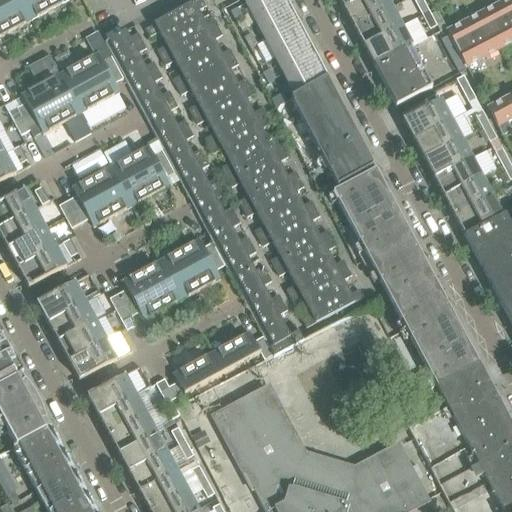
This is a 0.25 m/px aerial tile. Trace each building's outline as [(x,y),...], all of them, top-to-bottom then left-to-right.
[(0,0),(0,14),(20,4),(17,0),(0,0)] [(30,24),(69,3),(67,0),(26,0),(20,4),(30,24)] [(287,8),(282,0),(255,0),(241,8),(252,27),(287,8)] [(337,0),(343,11),(362,0),(337,0)] [(353,30),(391,9),(386,0),(362,0),(343,11),(353,30)] [(429,14),(421,0),(414,4),(422,18),(429,14)] [(511,0),(509,0),(496,7),(511,38),(511,0)] [(200,21),(197,14),(204,10),(206,9),(202,1),(173,16),(182,31),(200,21)] [(20,4),(0,14),(0,40),(30,24),(20,4)] [(511,45),(511,38),(496,7),(479,16),(498,52),(511,45)] [(297,27),(287,8),(252,27),(263,46),(297,27)] [(363,49),(401,28),(391,9),(353,30),(363,49)] [(243,22),(237,11),(230,15),(236,26),(243,22)] [(436,28),(429,14),(422,18),(429,32),(436,28)] [(182,31),(173,16),(145,32),(149,39),(151,38),(152,39),(159,35),(162,42),(182,31)] [(498,52),(479,16),(463,24),(482,61),(498,52)] [(189,46),(217,31),(214,24),(212,25),(211,24),(204,28),(200,21),(182,31),(189,46)] [(482,61),(463,24),(446,33),(466,69),(482,61)] [(307,45),(297,27),(263,46),(273,63),(307,45)] [(374,69),(412,49),(401,28),(363,49),(374,69)] [(161,61),(189,46),(182,31),(162,42),(166,48),(159,52),(159,53),(157,54),(161,61)] [(216,50),(213,44),(220,40),(219,39),(221,38),(217,31),(189,46),(197,61),(216,50)] [(113,60),(142,44),(138,37),(136,38),(135,37),(128,41),(124,34),(105,45),(113,60)] [(263,59),(251,37),(244,41),(255,62),(263,59)] [(432,91),(415,61),(440,48),(434,37),(412,49),(374,69),(396,110),(432,91)] [(454,49),(449,38),(441,42),(447,53),(454,49)] [(140,64),(137,57),(144,53),(143,52),(145,51),(142,44),(113,60),(121,74),(140,64)] [(317,64),(307,45),(273,63),(283,82),(317,64)] [(197,61),(189,46),(161,61),(165,68),(167,67),(167,68),(175,64),(178,71),(197,61)] [(460,60),(454,49),(447,53),(452,64),(460,60)] [(205,75),(233,60),(230,53),(228,54),(227,53),(220,57),(216,50),(197,61),(205,75)] [(70,96),(108,75),(117,70),(111,59),(102,64),(98,56),(59,77),(70,96)] [(236,87),(229,73),(236,69),(235,68),(237,67),(233,60),(205,75),(221,105),(249,90),(245,83),(244,84),(243,83),(236,87)] [(465,71),(460,60),(452,64),(458,75),(465,71)] [(177,90),(205,75),(197,61),(178,71),(182,77),(175,81),(175,82),(173,83),(177,90)] [(128,89),(157,73),(153,66),(151,67),(151,66),(144,70),(140,64),(121,74),(128,89)] [(326,82),(326,81),(317,64),(283,82),(294,100),(326,82)] [(119,96),(114,87),(123,82),(117,70),(108,75),(70,96),(81,117),(119,96)] [(276,84),(270,72),(263,76),(269,88),(276,84)] [(156,93),(152,86),(160,82),(159,81),(161,80),(157,73),(128,89),(136,103),(156,93)] [(221,105),(205,75),(177,90),(181,97),(183,96),(183,97),(190,93),(198,107),(190,111),(191,112),(189,113),(193,120),(221,105)] [(24,96),(21,98),(26,106),(32,117),(70,96),(59,77),(24,96)] [(476,102),(463,79),(456,83),(469,106),(476,102)] [(298,121),(336,101),(326,82),(294,100),(291,101),(294,107),(291,109),(298,121)] [(248,109),(244,103),(252,99),(251,98),(253,97),(249,90),(221,105),(229,119),(248,109)] [(145,119),(174,104),(169,95),(167,96),(167,95),(159,99),(156,93),(136,103),(145,119)] [(70,96),(32,117),(38,129),(43,137),(45,136),(81,117),(70,96)] [(287,104),(283,96),(272,103),(276,110),(287,104)] [(511,96),(503,102),(511,117),(511,96)] [(308,138),(346,118),(336,101),(298,121),(308,138)] [(413,143),(452,123),(441,102),(403,123),(413,143)] [(511,134),(507,125),(511,123),(511,117),(503,102),(486,111),(487,112),(488,112),(498,131),(498,130),(502,138),(504,138),(510,150),(511,148),(511,138),(510,135),(511,134)] [(172,122),(168,115),(175,111),(175,110),(177,109),(174,104),(145,119),(152,132),(172,122)] [(229,119),(221,105),(193,120),(197,127),(199,126),(199,127),(206,123),(210,130),(229,119)] [(26,106),(17,111),(23,122),(32,117),(26,106)] [(237,134),(265,119),(261,112),(259,113),(259,112),(252,116),(248,109),(229,119),(237,134)] [(17,111),(8,116),(14,127),(23,122),(17,111)] [(489,127),(481,113),(474,117),(482,131),(489,127)] [(32,117),(23,122),(29,134),(38,129),(32,117)] [(318,155),(355,135),(346,118),(308,138),(318,155)] [(209,149),(237,134),(229,119),(210,130),(214,136),(206,140),(207,141),(205,142),(209,149)] [(264,139),(260,132),(268,128),(267,127),(269,126),(265,119),(237,134),(245,149),(264,139)] [(23,122),(14,127),(21,139),(29,134),(23,122)] [(160,147),(189,131),(185,124),(183,125),(182,124),(175,128),(172,122),(152,132),(160,147)] [(424,162),(462,142),(452,123),(413,143),(424,162)] [(497,141),(489,127),(482,131),(489,145),(497,141)] [(187,151),(184,144),(191,140),(191,139),(192,138),(189,131),(160,147),(168,161),(187,151)] [(245,149),(237,134),(209,149),(213,157),(215,155),(215,156),(222,152),(226,159),(245,149)] [(373,170),(361,148),(355,135),(318,155),(311,159),(303,145),(295,149),(303,163),(310,159),(320,177),(327,173),(337,190),(373,170)] [(255,167),(283,153),(277,142),(275,143),(275,142),(268,146),(264,139),(245,149),(255,167)] [(434,181),(472,161),(462,142),(424,162),(434,181)] [(27,163),(20,149),(12,153),(19,167),(27,163)] [(121,190),(159,169),(168,164),(161,153),(153,157),(148,149),(110,170),(121,190)] [(255,167),(245,149),(226,159),(230,166),(222,170),(223,171),(221,172),(227,183),(235,178),(234,176),(249,169),(251,173),(256,170),(255,167)] [(175,176),(204,160),(200,153),(198,154),(198,153),(191,157),(187,151),(168,161),(175,176)] [(509,165),(502,151),(495,155),(502,169),(509,165)] [(282,173),(278,166),(286,162),(285,161),(287,160),(283,153),(255,167),(256,170),(263,183),(282,173)] [(0,185),(16,177),(5,157),(0,159),(0,185)] [(203,180),(199,174),(206,170),(206,169),(208,167),(204,160),(175,176),(183,191),(203,180)] [(444,201),(482,180),(472,161),(434,181),(444,201)] [(132,210),(170,189),(165,181),(174,176),(168,164),(159,169),(121,190),(132,210)] [(511,181),(511,170),(509,165),(502,169),(510,183),(511,181)] [(263,183),(256,170),(251,173),(249,169),(234,176),(235,178),(227,183),(231,190),(233,189),(233,190),(240,186),(244,193),(263,183)] [(74,189),(72,191),(76,199),(82,211),(121,190),(110,170),(74,189)] [(271,197),(299,182),(295,175),(293,176),(293,175),(286,179),(282,173),(263,183),(271,197)] [(406,232),(375,173),(333,196),(339,208),(364,255),(406,232)] [(191,205),(220,189),(216,182),(214,183),(207,187),(203,180),(183,191),(191,205)] [(454,220),(493,200),(482,180),(444,201),(454,220)] [(298,202),(295,195),(302,191),(301,191),(303,190),(299,182),(271,197),(279,212),(298,202)] [(243,212),(271,197),(263,183),(244,193),(248,200),(241,203),(239,205),(243,212)] [(219,209),(215,202),(222,199),(222,198),(224,197),(220,189),(191,205),(199,220),(219,209)] [(50,204),(42,190),(34,194),(42,208),(50,204)] [(121,190),(82,211),(89,222),(93,230),(96,229),(132,210),(121,190)] [(0,230),(35,212),(24,192),(0,204),(0,230)] [(279,212),(271,197),(243,212),(247,220),(249,219),(256,215),(260,222),(279,212)] [(76,199),(67,204),(74,215),(82,211),(76,199)] [(465,239),(503,219),(493,200),(454,220),(465,239)] [(287,227),(315,212),(311,205),(309,206),(309,205),(302,209),(298,202),(279,212),(287,227)] [(67,204),(59,209),(65,220),(74,215),(67,204)] [(207,234),(236,219),(232,211),(230,212),(229,212),(222,216),(219,209),(199,220),(207,234)] [(82,211),(74,215),(80,227),(89,222),(82,211)] [(0,238),(7,251),(45,231),(35,212),(0,230),(0,238)] [(259,242),(287,227),(279,212),(260,222),(264,229),(256,233),(257,234),(255,235),(259,242)] [(314,232),(310,225),(318,221),(317,220),(319,219),(315,212),(287,227),(295,242),(314,232)] [(74,215),(65,220),(71,232),(80,227),(74,215)] [(511,227),(509,228),(505,220),(504,219),(504,218),(503,219),(465,239),(511,328),(511,227)] [(234,238),(231,232),(238,228),(238,227),(239,226),(236,219),(207,234),(214,249),(234,238)] [(295,242),(287,227),(259,242),(262,249),(264,248),(265,249),(272,245),(276,252),(295,242)] [(17,270),(56,250),(45,231),(7,251),(17,270)] [(303,256),(331,242),(327,234),(325,235),(325,234),(318,238),(314,232),(295,242),(303,256)] [(374,274),(417,252),(406,232),(364,255),(374,274)] [(222,263),(251,248),(247,241),(245,242),(245,241),(238,245),(234,238),(214,249),(222,263)] [(78,256),(70,242),(62,246),(70,260),(78,256)] [(171,283),(209,262),(218,257),(212,246),(203,250),(199,242),(160,263),(171,283)] [(275,271),(303,256),(295,242),(276,252),(279,259),(272,262),(273,263),(271,264),(275,271)] [(330,261),(326,254),(334,251),(333,250),(335,249),(331,242),(303,256),(311,271),(330,261)] [(250,267),(246,260),(254,257),(253,256),(255,255),(251,248),(222,263),(230,278),(250,267)] [(28,290),(67,270),(56,250),(17,270),(28,290)] [(448,310),(433,283),(428,273),(417,252),(374,274),(385,296),(405,333),(448,310)] [(311,271),(303,256),(275,271),(278,279),(280,278),(281,278),(288,275),(292,281),(311,271)] [(182,303),(220,282),(216,274),(224,269),(218,257),(209,262),(171,283),(182,303)] [(319,286),(347,271),(343,264),(341,265),(341,264),(334,268),(330,261),(311,271),(319,286)] [(125,283),(122,284),(127,292),(133,303),(171,283),(160,263),(125,283)] [(238,293),(267,277),(263,270),(261,271),(261,270),(254,274),(250,267),(230,278),(238,293)] [(290,301),(319,286),(311,271),(292,281),(295,288),(288,292),(288,293),(287,294),(290,301)] [(346,291),(342,284),(349,280),(349,279),(351,278),(347,271),(319,286),(327,301),(346,291)] [(266,296),(262,290),(269,286),(269,285),(271,284),(267,277),(238,293),(246,307),(266,296)] [(171,283),(133,303),(139,315),(144,323),(146,322),(182,303),(171,283)] [(47,326),(86,305),(75,285),(36,306),(47,326)] [(327,301),(319,286),(290,301),(294,308),(296,307),(297,308),(304,304),(308,311),(327,301)] [(335,316),(363,301),(359,293),(357,294),(357,293),(350,297),(346,291),(327,301),(335,316)] [(127,292),(118,297),(124,308),(133,303),(127,292)] [(254,322),(283,306),(279,299),(277,300),(276,299),(269,303),(266,296),(246,307),(254,322)] [(118,297),(109,302),(115,313),(124,308),(118,297)] [(335,316),(327,301),(308,311),(311,318),(304,321),(304,322),(303,323),(307,331),(335,316)] [(133,303),(124,308),(130,320),(139,315),(133,303)] [(58,344),(96,324),(86,305),(47,326),(58,344)] [(281,325),(278,319),(285,315),(285,314),(287,313),(283,306),(254,322),(261,336),(281,325)] [(124,308),(115,313),(122,325),(130,320),(124,308)] [(479,369),(463,339),(448,310),(405,333),(426,371),(437,392),(462,378),(479,369)] [(68,363),(106,343),(96,324),(58,344),(68,363)] [(303,344),(298,334),(295,328),(293,329),(292,328),(285,332),(281,325),(261,336),(263,339),(268,350),(274,360),(303,344)] [(222,377),(260,356),(260,354),(268,350),(263,339),(254,344),(249,335),(211,356),(222,377)] [(13,364),(11,359),(9,357),(13,355),(8,345),(4,347),(0,339),(0,389),(21,378),(21,377),(23,376),(16,363),(13,364)] [(79,383),(117,363),(106,343),(68,363),(79,383)] [(184,397),(222,377),(211,356),(173,377),(177,385),(160,395),(166,406),(184,397)] [(489,388),(479,369),(462,378),(437,392),(447,410),(489,388)] [(50,432),(38,410),(21,378),(0,389),(0,438),(7,435),(15,450),(50,432)] [(98,419),(136,398),(125,378),(87,399),(98,419)] [(511,450),(511,430),(505,417),(489,388),(447,410),(408,431),(439,489),(511,450)] [(354,473),(340,468),(340,469),(336,467),(332,469),(324,467),(322,463),(318,462),(303,457),(268,391),(225,415),(220,418),(218,420),(217,423),(218,425),(219,427),(222,428),(224,428),(229,437),(225,440),(263,511),(404,511),(403,509),(413,504),(415,506),(418,506),(420,506),(422,504),(423,501),(423,498),(420,493),(397,450),(354,473)] [(108,438),(146,417),(136,398),(98,419),(108,438)] [(179,418),(176,411),(172,404),(164,408),(172,422),(179,418)] [(118,457),(157,436),(146,417),(108,438),(118,457)] [(186,444),(178,430),(171,434),(178,448),(186,444)] [(73,474),(50,432),(15,450),(12,452),(35,495),(73,474)] [(129,476),(167,455),(157,436),(118,457),(129,476)] [(193,458),(186,444),(178,448),(186,463),(193,458)] [(511,511),(511,450),(439,489),(451,511),(511,511)] [(139,495),(177,474),(167,455),(129,476),(139,495)] [(206,483),(199,469),(192,472),(199,486),(206,483)] [(57,511),(85,497),(73,474),(35,495),(44,511),(57,511)] [(148,511),(152,511),(188,493),(177,474),(139,495),(148,511)] [(214,497),(206,483),(199,486),(207,501),(214,497)] [(19,503),(13,492),(5,497),(12,507),(19,503)] [(197,511),(198,511),(188,493),(152,511),(197,511)] [(93,511),(92,509),(85,497),(57,511),(93,511)]
